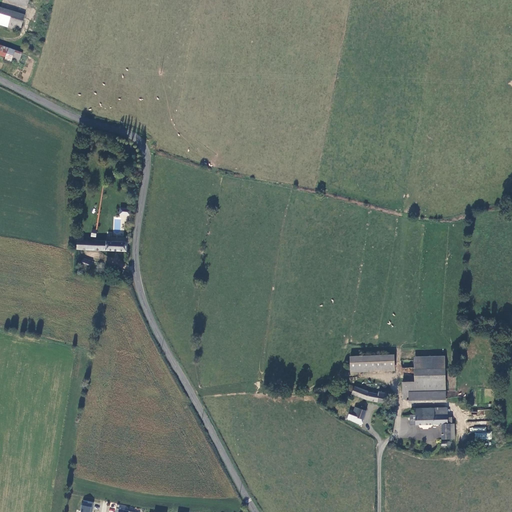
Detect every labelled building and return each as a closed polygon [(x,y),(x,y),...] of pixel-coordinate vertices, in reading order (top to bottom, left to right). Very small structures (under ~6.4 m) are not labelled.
[(10,18),(12,10),(0,5),(0,14),(10,18)] [(10,18),(22,22),(24,14),(12,10),(10,18)] [(0,22),(7,25),(7,26),(19,30),(22,22),(10,18),(0,14),(0,22)] [(22,51),(0,43),(0,54),(5,56),(5,58),(12,61),(12,60),(18,62),(22,51)] [(130,216),(130,209),(120,208),(119,215),(130,216)] [(129,251),(129,242),(88,240),(87,250),(129,251)] [(89,266),(92,262),(84,257),(81,261),(89,266)] [(395,351),(351,353),(352,368),(396,368),(395,351)] [(415,369),(445,367),(445,357),(415,358),(415,369)] [(415,369),(416,381),(410,381),(410,397),(411,401),(446,400),(445,367),(415,369)] [(352,395),(368,401),(371,393),(356,386),(352,395)] [(390,405),(391,394),(380,392),(379,394),(371,393),(368,401),(390,405)] [(349,413),(347,419),(362,425),(367,411),(355,407),(352,414),(349,413)] [(447,424),(447,414),(434,414),(434,408),(418,408),(418,415),(412,415),(411,425),(444,425),(444,424),(447,424)] [(491,440),(492,432),(485,431),(485,429),(476,428),(475,439),(491,440)] [(90,511),(93,502),(82,501),(79,511),(77,511),(76,511),(90,511)]
